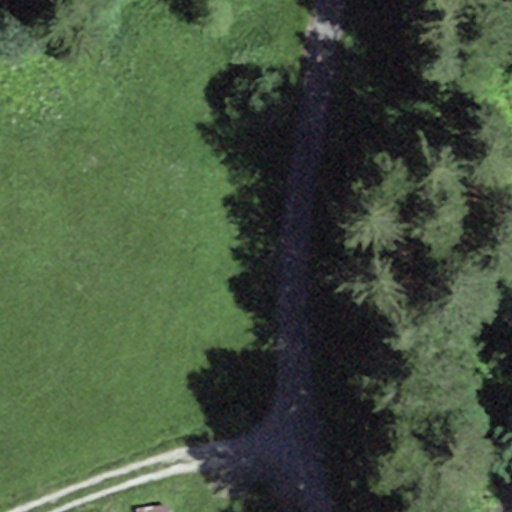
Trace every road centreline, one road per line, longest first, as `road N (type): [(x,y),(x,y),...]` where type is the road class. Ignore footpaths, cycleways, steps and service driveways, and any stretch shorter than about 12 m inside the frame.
road 1 (unclassified): [(336,0),(291,280),(293,347),(326,511)]
road 2 (track): [(35,511),(304,414)]
